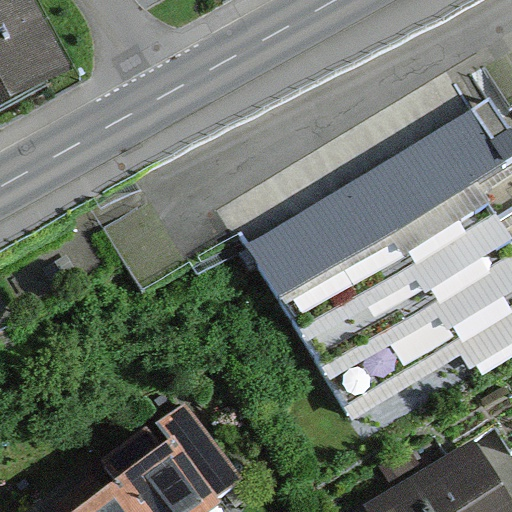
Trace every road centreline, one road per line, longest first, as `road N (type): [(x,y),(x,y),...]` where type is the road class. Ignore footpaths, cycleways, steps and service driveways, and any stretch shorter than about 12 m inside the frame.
road 1 (residential): [(511,9),(165,217)]
road 2 (tertiary): [(339,0),(156,101)]
road 3 (tertiary): [(156,101),(0,189)]
